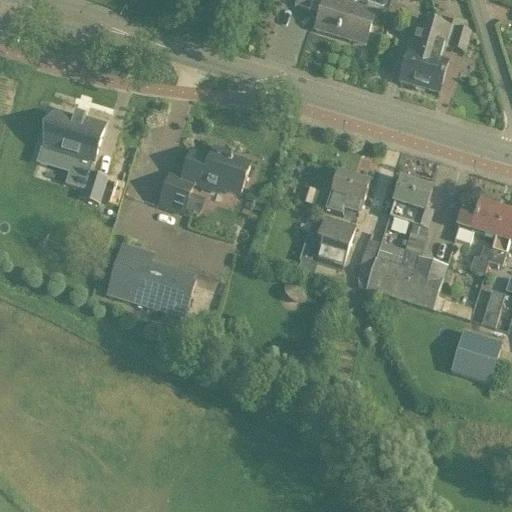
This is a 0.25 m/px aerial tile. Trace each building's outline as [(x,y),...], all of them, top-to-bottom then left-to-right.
[(375,16),(337,4),(338,0),(296,0),(294,9),(309,13),(312,0),(317,0),(324,2),(315,33),(344,42),(365,48),(375,16)] [(408,54),(409,54),(400,86),(419,91),(440,27),(418,20),(408,54)] [(440,27),(419,91),(439,97),(448,65),(443,64),(446,52),(465,57),(471,36),(468,35),(466,25),(452,20),(449,29),(440,27)] [(41,150),(36,167),(69,177),(74,161),(93,167),(104,131),(84,125),(84,122),(74,119),(72,126),(54,121),(45,151),(41,150)] [(222,158),(223,155),(214,152),(210,161),(192,154),(182,181),(170,177),(159,210),(184,219),(195,188),(200,190),(218,197),(220,193),(239,200),(250,169),(222,158)] [(99,209),(108,182),(87,175),(78,202),(99,209)] [(338,177),(332,196),(323,194),(318,211),(325,214),(325,216),(343,221),(345,215),(360,220),(363,209),(369,187),(338,177)] [(405,255),(369,243),(364,259),(363,259),(357,279),(358,291),(366,294),(434,315),(434,314),(442,287),(448,270),(420,262),(428,234),(433,216),(425,214),(432,192),(401,183),(394,206),(389,222),(412,229),(405,255)] [(481,206),(477,218),(462,214),(454,244),(469,248),(473,234),(497,241),(493,253),(483,250),(479,262),(473,261),(469,275),(484,280),(488,266),(491,267),(507,215),(481,206)] [(511,216),(507,215),(491,267),(501,270),(509,246),(511,246),(511,216)] [(355,230),(324,220),(317,242),(321,243),(313,269),(316,270),(313,278),(332,284),(335,275),(340,277),(355,230)] [(122,247),(119,258),(106,300),(163,317),(160,328),(179,334),(182,323),(185,324),(198,282),(152,268),(155,257),(122,247)] [(494,332),(504,298),(491,294),(481,328),(494,332)] [(490,388),(502,347),(463,335),(450,377),(490,388)]
